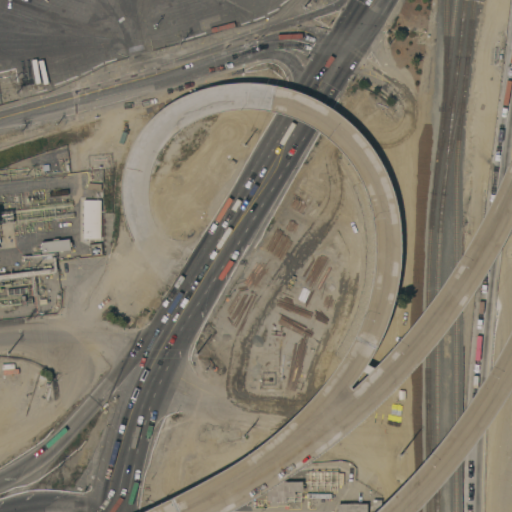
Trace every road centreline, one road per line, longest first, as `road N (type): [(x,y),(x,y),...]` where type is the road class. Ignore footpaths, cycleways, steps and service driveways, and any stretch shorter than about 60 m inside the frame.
road 1 (motorway): [(273,98),(321,116),(369,167),(386,217),(383,289),(366,340),(327,397),(183,511)]
road 2 (motorway): [(511,190),(463,280),(380,382),(297,451),(185,511)]
road 3 (motorway): [(511,86),(482,327),(473,511)]
road 4 (tertiary): [(335,56),(280,40),(0,119)]
road 5 (motorway): [(202,276),(167,254),(140,223),(135,188),(143,153),(182,111),(218,98),(273,98)]
road 6 (residential): [(25,511),(33,469),(66,421),(76,377),(53,346),(0,342)]
road 7 (residential): [(372,438),(144,384)]
road 8 (motorway): [(394,511),(460,438),(511,358)]
road 9 (tertiary): [(110,511),(144,384)]
road 10 (tertiary): [(144,384),(202,276)]
road 11 (tertiary): [(272,160),(335,56)]
